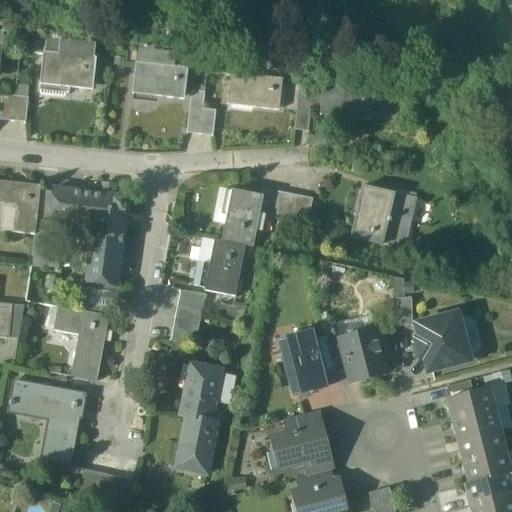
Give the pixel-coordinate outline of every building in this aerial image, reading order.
[(95,47),(60,42),(58,56),(93,60),(95,47)] [(186,58),(126,50),(124,65),(135,66),(135,64),(137,65),(185,70),(186,58)] [(58,56),(43,54),(39,86),(41,86),(39,96),(64,99),(68,95),(69,90),(92,93),(96,61),(58,56)] [(185,70),(137,65),(134,93),(181,99),(185,70)] [(279,82),(232,76),(228,104),(275,110),(279,82)] [(325,85),(313,84),(312,90),(311,101),(324,102),(325,85)] [(373,91),(325,85),(324,102),(322,114),(368,119),(369,119),(373,91)] [(299,88),(286,87),(283,110),(296,112),(297,106),(299,88)] [(312,90),(299,88),(297,106),(310,107),(311,101),(312,90)] [(409,95),(375,91),(372,119),(369,119),(368,119),(367,122),(406,126),(409,95)] [(204,93),(191,92),(189,109),(202,110),(204,93)] [(14,98),(1,97),(0,110),(0,122),(12,124),(14,98)] [(27,100),(14,98),(12,124),(25,125),(27,100)] [(310,107),(297,106),(296,112),(294,131),(307,133),(310,107)] [(202,110),(189,109),(186,134),(199,136),(202,110)] [(215,112),(202,110),(199,136),(212,137),(215,112)] [(40,189),(0,184),(0,210),(15,212),(13,235),(34,237),(37,214),(39,193),(40,189)] [(111,198),(55,191),(55,195),(52,216),(63,217),(63,219),(99,224),(93,267),(93,269),(118,272),(128,198),(112,195),(111,198)] [(365,192),(354,237),(381,243),(392,198),(365,192)] [(55,195),(39,193),(37,214),(52,216),(55,195)] [(282,195),(269,193),(264,218),(278,221),(282,195)] [(261,200),(233,195),(224,244),(245,248),(251,249),(261,200)] [(296,198),(282,195),(278,221),(277,225),(291,227),(296,198)] [(381,243),(381,245),(403,250),(415,201),(393,195),(381,243)] [(312,201),(296,198),(291,227),(306,230),(312,201)] [(52,216),(37,214),(34,237),(31,267),(57,270),(63,219),(63,217),(52,216)] [(224,244),(216,242),(206,289),(206,290),(235,296),(245,248),(224,244)] [(118,272),(93,269),(93,267),(86,266),(84,283),(113,287),(116,287),(118,272)] [(203,272),(196,270),(193,286),(206,289),(210,269),(208,269),(203,272)] [(113,287),(85,283),(80,314),(106,318),(113,287)] [(204,298),(179,293),(177,305),(201,312),(202,312),(204,298)] [(410,300),(394,301),(395,329),(411,328),(410,300)] [(201,312),(177,305),(174,319),(199,324),(201,312)] [(80,314),(57,309),(53,332),(79,337),(71,379),(96,383),(108,319),(106,318),(80,314)] [(8,313),(0,312),(0,337),(6,338),(8,313)] [(8,313),(6,338),(18,339),(22,314),(8,313)] [(455,318),(416,328),(420,342),(416,343),(421,359),(424,358),(428,372),(467,362),(455,318)] [(199,324),(174,319),(170,343),(194,347),(199,324)] [(373,333),(338,342),(340,348),(346,373),(350,384),(384,375),(373,333)] [(311,334),(276,343),(277,344),(291,398),(291,400),(326,391),(322,376),(313,342),(311,334)] [(325,338),(313,342),(322,376),(334,373),(328,351),(325,338)] [(340,348),(328,351),(334,373),(335,376),(346,373),(340,348)] [(237,366),(221,363),(219,375),(220,375),(214,404),(230,407),(235,380),(234,379),(237,366)] [(219,375),(191,369),(181,418),(187,419),(211,424),(214,404),(220,375),(219,375)] [(469,382),(446,388),(449,400),(472,394),(469,382)] [(85,396),(12,383),(8,407),(52,415),(46,447),(48,447),(45,462),(71,467),(81,410),(83,411),(85,396)] [(449,400),(445,401),(450,423),(495,411),(489,390),(449,400)] [(495,411),(450,423),(456,444),(500,432),(495,411)] [(315,414),(283,423),(286,435),(286,436),(318,427),(315,414)] [(211,424),(187,419),(177,468),(206,473),(216,425),(211,424)] [(318,427),(286,436),(286,435),(274,438),(282,471),(303,466),(303,465),(326,459),(327,460),(328,460),(319,427),(318,427)] [(500,432),(456,444),(461,465),(506,454),(500,432)] [(506,454),(461,465),(467,485),(467,486),(507,476),(511,475),(506,454)] [(326,459),(303,465),(303,466),(306,478),(330,472),(327,460),(326,459)] [(306,478),(295,482),(298,493),(333,484),(330,472),(306,478)] [(101,476),(87,473),(83,496),(96,499),(101,476)] [(117,479),(101,476),(96,499),(112,503),(117,479)] [(507,476),(467,486),(467,485),(463,486),(468,508),(511,496),(511,493),(507,476)] [(133,482),(117,479),(112,503),(129,506),(133,482)] [(298,493),(291,495),(295,511),(345,511),(338,483),(333,484),(298,493)] [(390,511),(388,489),(367,491),(369,511),(390,511)] [(511,511),(511,496),(468,508),(469,511),(511,511)] [(16,503),(14,511),(41,511),(42,508),(16,503)]
